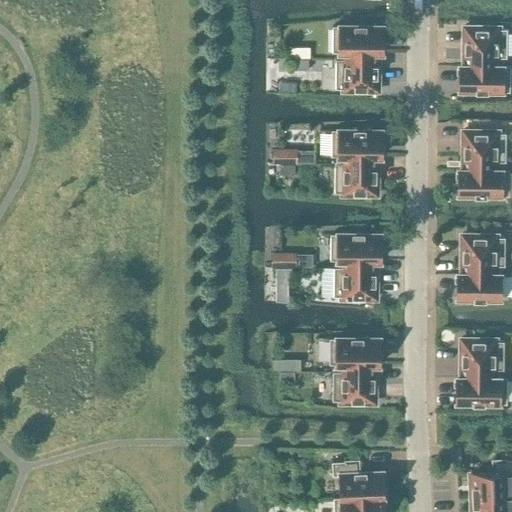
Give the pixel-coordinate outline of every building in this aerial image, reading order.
[(333,26),(332,52),(340,52),(343,52),(343,55),(343,59),(360,59),(360,51),(378,51),(382,51),(382,26),(333,26)] [(463,60),(499,61),(499,57),(506,57),(506,29),(499,29),(499,27),(463,26),(463,60)] [(309,47),(301,47),(301,58),(309,58),(309,47)] [(336,63),(335,87),(342,87),(342,88),(378,89),(378,60),(378,51),(360,51),(360,59),(343,59),(340,59),(336,59),(336,60),(336,63)] [(309,70),(309,60),(295,61),(295,70),(309,70)] [(498,65),(499,61),(463,60),(463,65),(459,65),(459,90),(509,91),(509,65),(498,65)] [(342,159),(377,160),(377,156),(381,156),(381,130),(332,130),(331,155),(342,156),(342,159)] [(462,165),(497,165),(497,161),(505,161),(505,133),(498,133),(498,130),(462,130),(462,165)] [(298,149),(272,149),(272,163),(298,163),(298,150),(298,149)] [(377,194),(377,160),(342,159),(342,163),(335,163),(334,192),(341,192),(341,194),(377,194)] [(497,169),(497,165),(462,165),(462,169),(458,169),(458,194),(508,195),(508,169),(497,169)] [(341,263),(376,264),(376,260),(380,260),(380,234),(331,233),(330,259),(341,259),(341,263)] [(461,269),(497,269),(497,265),(504,265),(504,237),(497,237),(497,235),(461,234),(461,269)] [(272,252),(271,266),(275,266),(292,267),(296,267),(297,254),(297,253),(272,252)] [(376,298),(376,264),(341,263),(341,267),(334,267),(333,295),(340,296),(340,298),(376,298)] [(275,266),(274,279),(291,279),(292,267),(275,266)] [(497,273),(497,269),(461,269),(461,273),(457,273),(457,298),(500,299),(500,273),(497,273)] [(340,368),(375,368),(375,364),(379,364),(379,338),(329,337),(329,363),(340,364),(340,368)] [(460,372),(495,373),(495,369),(503,369),(503,341),(496,341),(496,338),(460,338),(460,372)] [(286,359),(272,359),(272,370),(286,370),(286,359)] [(375,402),(375,368),(340,368),(340,371),(332,371),(332,399),(339,399),(339,402),(375,402)] [(294,371),(279,372),(280,382),(294,382),(294,371)] [(495,377),(495,373),(460,372),(460,377),(456,377),(456,402),(506,403),(506,377),(495,377)] [(493,473),(469,474),(470,493),(470,496),(511,494),(511,459),(493,461),(493,473)] [(358,460),(332,461),(332,475),(339,475),(340,497),(383,496),(382,471),(358,472),(358,460)] [(511,511),(511,494),(470,496),(470,511),(511,511)] [(340,497),(333,498),(333,499),(333,511),(383,511),(383,496),(340,497)]
